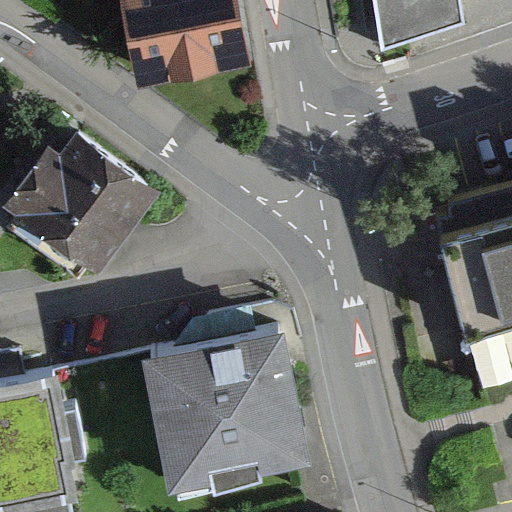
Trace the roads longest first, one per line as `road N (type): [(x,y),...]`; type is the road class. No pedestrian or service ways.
road 1 (residential): [(326,214),(265,203),(0,9)]
road 2 (residential): [(397,511),(326,214)]
road 3 (residential): [(310,125),(381,111),(511,63)]
road 4 (residential): [(310,125),(289,0)]
